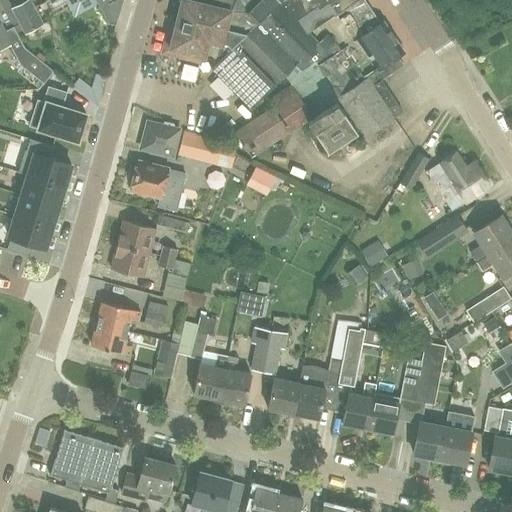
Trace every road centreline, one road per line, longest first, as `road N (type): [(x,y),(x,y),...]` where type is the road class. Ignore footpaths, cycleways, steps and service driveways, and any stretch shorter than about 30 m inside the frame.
road 1 (residential): [(477,511),(35,389)]
road 2 (tertiary): [(61,298),(146,0)]
road 3 (unclassified): [(511,159),(409,0)]
